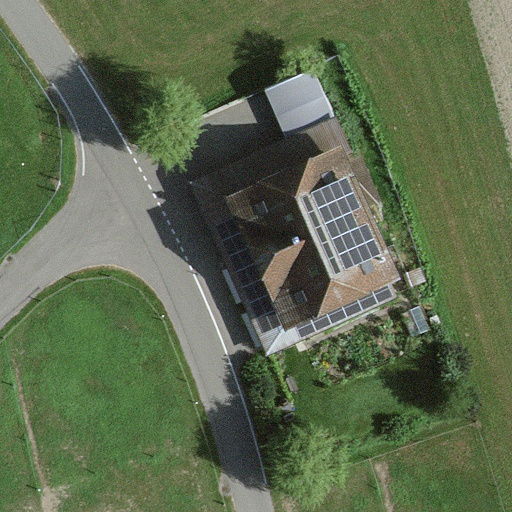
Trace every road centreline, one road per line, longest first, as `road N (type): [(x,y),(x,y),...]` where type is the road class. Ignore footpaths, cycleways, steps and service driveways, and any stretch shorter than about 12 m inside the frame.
road 1 (tertiary): [(255,511),(176,273),(14,0)]
road 2 (track): [(125,177),(0,302)]
